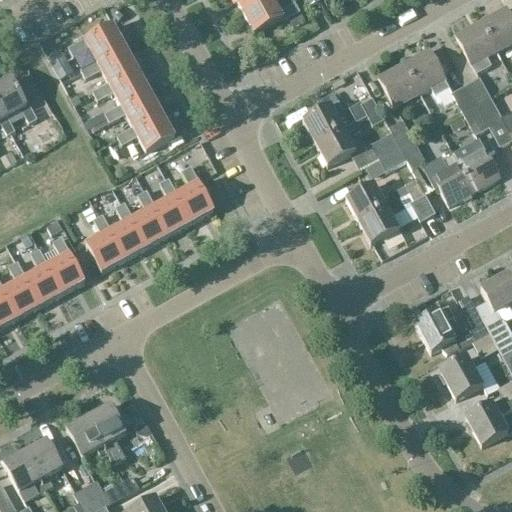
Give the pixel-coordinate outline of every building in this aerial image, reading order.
[(232,0),(242,17),(271,1),(272,3),(277,0),(232,0)] [(302,0),(308,10),(319,5),(315,0),(302,0)] [(279,17),(272,3),(271,1),(242,17),(254,39),(282,24),(282,26),(288,23),(293,31),(304,25),(300,17),(299,17),(295,8),(279,17)] [(480,27),(497,57),(511,48),(511,24),(506,13),(480,27)] [(491,72),(486,62),(497,57),(480,27),(455,41),(476,80),(491,72)] [(125,53),(113,31),(86,46),(85,44),(68,54),(73,63),(89,54),(96,67),(97,69),(125,53)] [(97,69),(96,67),(80,76),(85,85),(101,76),(108,89),(109,91),(138,75),(125,53),(97,69)] [(449,93),(445,85),(429,55),(403,69),(420,99),(431,93),(435,100),(449,93)] [(60,57),(46,65),(60,88),(74,80),(60,57)] [(420,99),(403,69),(378,83),(394,113),(420,99)] [(109,91),(108,89),(93,98),(97,107),(113,98),(120,111),(121,113),(150,97),(138,75),(109,91)] [(0,115),(5,124),(7,122),(21,115),(29,129),(37,125),(29,109),(26,111),(11,84),(0,90),(0,115)] [(477,113),(491,105),(480,84),(465,91),(477,113)] [(477,113),(465,91),(451,99),(463,120),(477,113)] [(121,113),(120,111),(105,120),(110,129),(125,120),(132,133),(133,135),(162,119),(150,97),(121,113)] [(342,119),(344,122),(339,125),(331,112),(303,127),(315,150),(357,127),(367,121),(372,131),(384,125),(372,104),(362,110),(361,108),(342,119)] [(502,126),(491,105),(477,113),(488,134),(502,126)] [(477,113),(463,120),(474,141),(488,134),(477,113)] [(0,115),(0,128),(7,141),(15,137),(7,122),(5,124),(0,115)] [(511,118),(501,124),(502,126),(505,130),(504,130),(509,140),(511,144),(511,118)] [(133,135),(132,133),(117,142),(122,151),(137,142),(146,159),(175,143),(162,119),(133,135)] [(400,155),(414,147),(402,126),(388,134),(391,139),(400,155)] [(315,150),(327,173),(356,157),(347,140),(353,136),(354,140),(362,136),(357,127),(315,150)] [(400,155),(391,139),(371,151),(379,166),(400,155)] [(477,146),(453,159),(453,160),(457,168),(474,198),(499,184),(483,154),(482,155),(478,148),(477,146)] [(425,168),(414,147),(400,155),(406,166),(411,176),(422,170),(425,168)] [(400,155),(379,166),(385,178),(406,166),(400,155)] [(1,164),(7,175),(19,169),(13,158),(1,164)] [(427,172),(422,174),(434,195),(438,193),(449,212),(474,198),(457,168),(447,174),(443,166),(442,163),(437,166),(427,172)] [(191,193),(178,200),(176,201),(191,230),(213,218),(199,190),(201,189),(191,172),(182,177),(191,193)] [(169,205),(156,212),(154,213),(169,242),(191,230),(176,201),(178,200),(169,184),(160,189),(169,205)] [(416,184),(405,190),(410,200),(414,207),(409,210),(417,225),(420,230),(436,221),(427,205),(424,200),(416,184)] [(374,190),(346,206),(358,229),(400,206),(410,200),(405,190),(394,196),(395,197),(382,204),(374,190)] [(147,217),(134,224),(132,225),(147,254),(169,242),(154,213),(156,212),(147,197),(138,202),(147,217)] [(400,206),(358,229),(370,251),(399,235),(417,225),(409,210),(414,207),(410,200),(400,206)] [(125,229),(111,236),(110,237),(125,266),(147,254),(132,225),(134,224),(125,209),(116,214),(125,229)] [(83,216),(88,226),(95,222),(91,212),(83,216)] [(110,237),(111,236),(103,221),(94,226),(102,241),(86,250),(102,279),(125,266),(110,237)] [(56,226),(46,231),(51,241),(62,236),(56,226)] [(21,247),(28,259),(36,255),(29,243),(21,247)] [(62,264),(48,271),(47,272),(62,301),(84,289),(69,261),(71,260),(62,243),(53,248),(62,264)] [(39,276),(26,283),(24,284),(40,313),(62,301),(47,272),(48,271),(40,256),(31,261),(39,276)] [(17,288),(4,295),(2,296),(18,325),(40,313),(24,284),(26,283),(18,268),(9,273),(17,288)] [(481,295),(488,308),(477,314),(479,319),(497,351),(503,362),(511,356),(511,341),(505,329),(500,326),(495,318),(508,311),(511,318),(511,288),(507,280),(481,295)] [(0,334),(18,325),(2,296),(4,295),(0,287),(0,334)] [(459,306),(468,325),(474,336),(455,347),(445,328),(454,323),(448,313),(439,318),(439,317),(414,331),(430,360),(440,354),(447,361),(459,354),(459,355),(489,339),(469,301),(459,306)] [(480,364),(497,354),(489,340),(472,349),(480,364)] [(456,406),(482,392),(466,363),(440,377),(456,406)] [(506,411),(511,407),(511,386),(498,395),(506,411)] [(481,453),(508,438),(492,409),(466,424),(481,453)] [(115,446),(125,440),(109,411),(88,423),(114,471),(125,465),(115,446)] [(114,471),(88,423),(66,435),(82,464),(97,456),(102,465),(108,462),(113,471),(114,471)] [(24,457),(46,496),(53,492),(48,483),(62,475),(46,446),(24,457)] [(24,508),(46,496),(24,457),(3,470),(24,508)] [(103,498),(110,510),(139,494),(132,482),(103,498)] [(97,487),(85,493),(95,511),(106,511),(110,510),(103,498),(97,487)] [(0,511),(13,511),(2,490),(0,490),(0,511)] [(95,511),(85,493),(73,500),(80,511),(95,511)] [(161,511),(156,503),(140,511),(161,511)]
